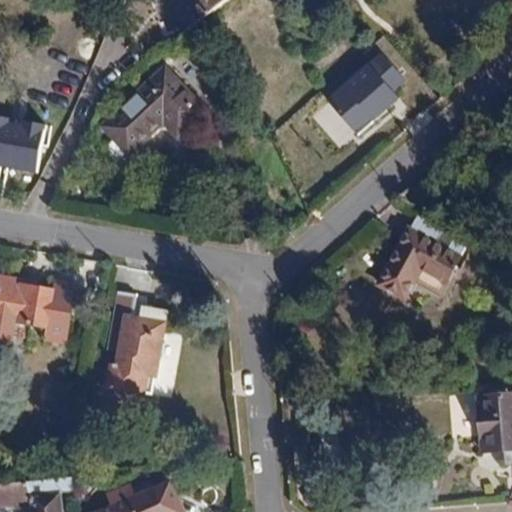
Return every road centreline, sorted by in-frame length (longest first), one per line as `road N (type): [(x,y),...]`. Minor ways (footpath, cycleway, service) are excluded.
road 1 (residential): [(256,272),(511,59)]
road 2 (residential): [(0,225),(256,272)]
road 3 (unclassified): [(256,272),(270,511)]
